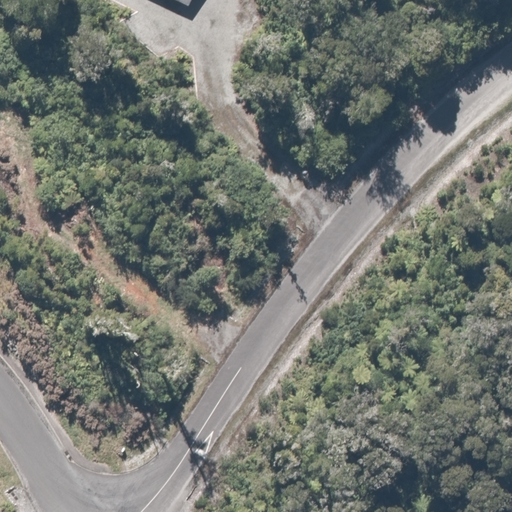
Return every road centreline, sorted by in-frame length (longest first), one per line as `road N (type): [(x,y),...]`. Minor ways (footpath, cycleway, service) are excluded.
road 1 (residential): [(143,511),(415,160),(511,79)]
road 2 (residential): [(95,511),(0,399)]
